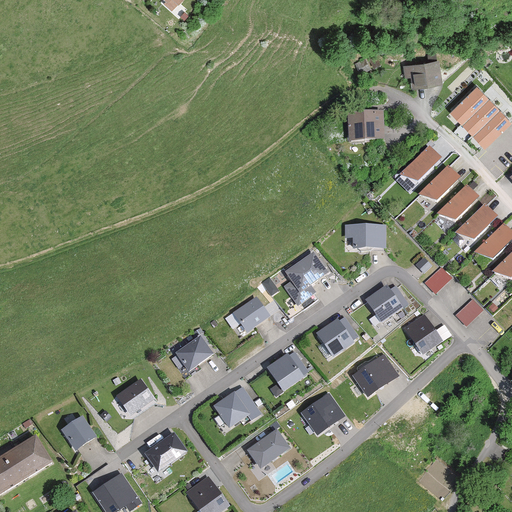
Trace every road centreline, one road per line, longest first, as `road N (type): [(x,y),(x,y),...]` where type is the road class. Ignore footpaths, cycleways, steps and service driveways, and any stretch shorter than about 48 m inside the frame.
road 1 (residential): [(468,343),(406,277),(387,273),(194,405),(190,428),(254,511),(313,477)]
road 2 (track): [(378,89),(348,95),(212,191),(0,271)]
road 3 (residential): [(313,477),(468,343)]
road 4 (residential): [(511,207),(408,104),(378,89)]
road 5 (residential): [(511,407),(453,511)]
